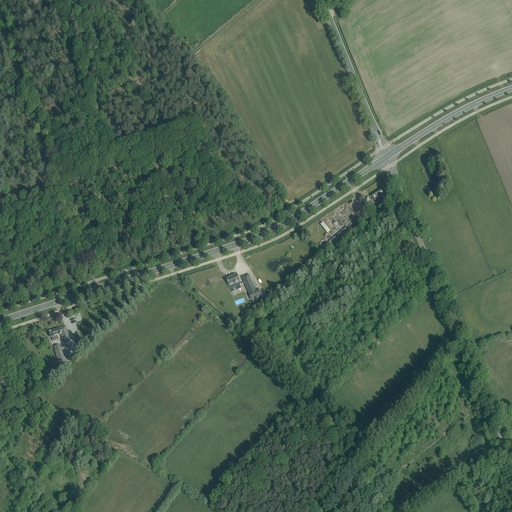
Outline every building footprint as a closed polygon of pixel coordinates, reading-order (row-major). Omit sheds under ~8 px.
[(375,201),(387,193),(384,188),(371,196),(375,201)] [(362,201),(366,207),(372,203),(367,197),(362,201)] [(346,227),(319,249),(322,253),(350,231),(346,227)] [(229,287),(230,287),(231,289),(231,288),(232,292),(241,289),(240,285),(241,284),(240,282),(237,274),(226,279),(229,287)] [(259,289),(255,291),(251,280),(244,283),(249,293),(248,294),(251,300),(262,296),(259,289)] [(49,332),(50,337),(51,337),(60,334),(63,342),(70,340),(65,326),(57,329),(58,329),(49,332)] [(61,348),(55,350),(59,362),(64,360),(61,348)]
